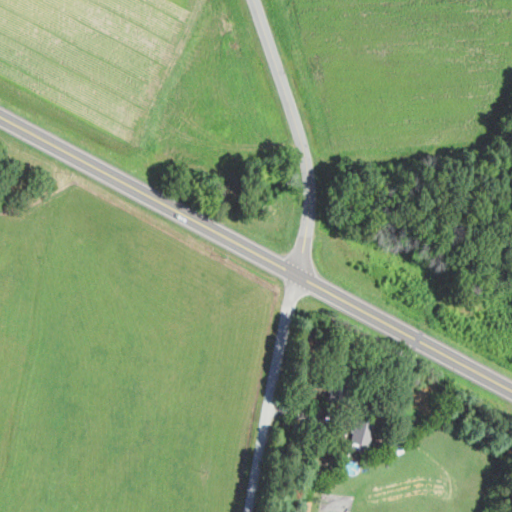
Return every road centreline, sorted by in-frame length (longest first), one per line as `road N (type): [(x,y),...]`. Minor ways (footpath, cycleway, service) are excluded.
road 1 (trunk): [(511,387),(0,114)]
road 2 (residential): [(248,511),(309,207),(305,150),(253,0)]
